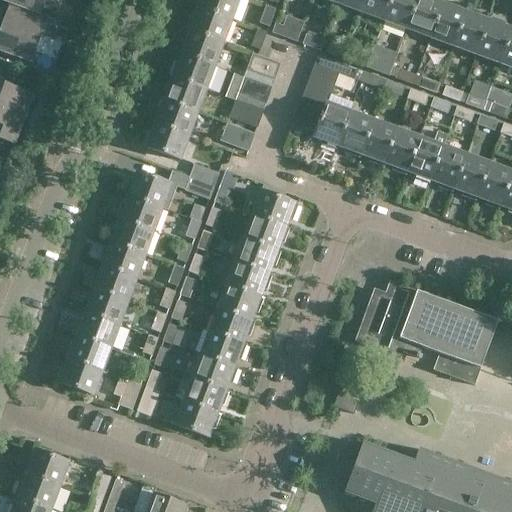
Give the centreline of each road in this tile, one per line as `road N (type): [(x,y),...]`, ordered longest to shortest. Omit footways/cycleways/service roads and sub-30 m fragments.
road 1 (unclassified): [(0,346),(133,0)]
road 2 (residential): [(355,207),(242,493)]
road 3 (residential): [(242,493),(0,408)]
road 4 (residential): [(511,264),(355,207)]
